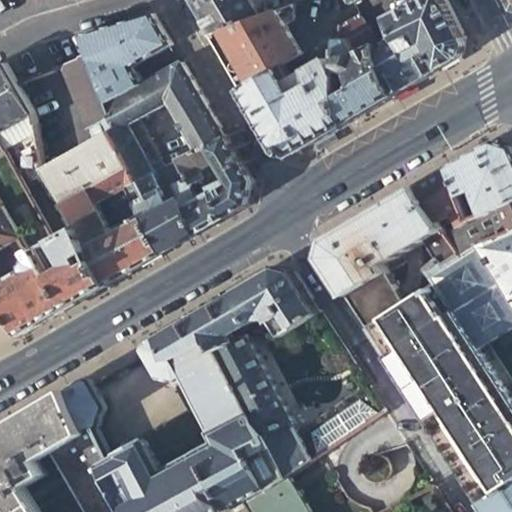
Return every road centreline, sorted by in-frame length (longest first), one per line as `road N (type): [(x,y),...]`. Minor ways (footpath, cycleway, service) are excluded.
road 1 (residential): [(274,218),(464,511)]
road 2 (residential): [(0,376),(274,218)]
road 3 (residential): [(288,209),(511,80)]
road 4 (residential): [(288,209),(165,0)]
road 5 (residential): [(0,38),(114,0)]
